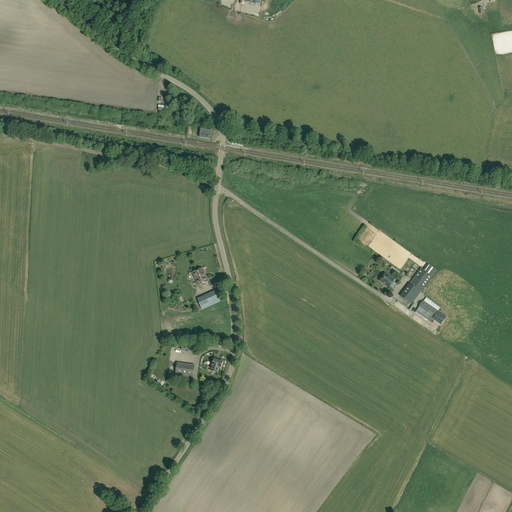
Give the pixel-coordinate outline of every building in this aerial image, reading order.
[(199,137),(210,139),(211,130),(200,128),(199,137)] [(412,304),(431,275),(435,270),(427,264),(423,270),(421,268),(401,296),(412,304)] [(208,282),(203,268),(192,273),(198,286),(208,282)] [(379,282),(389,288),(394,281),(384,275),(379,282)] [(202,310),(220,302),(215,291),(197,299),(202,310)] [(433,319),(441,325),(447,317),(424,301),(416,312),(423,317),(426,313),(433,318),(433,319)] [(223,362),(214,359),(212,365),(210,370),(218,373),(219,368),(220,368),(223,362)] [(177,363),(175,376),(168,375),(167,380),(179,382),(180,377),(193,378),(195,365),(177,363)]
